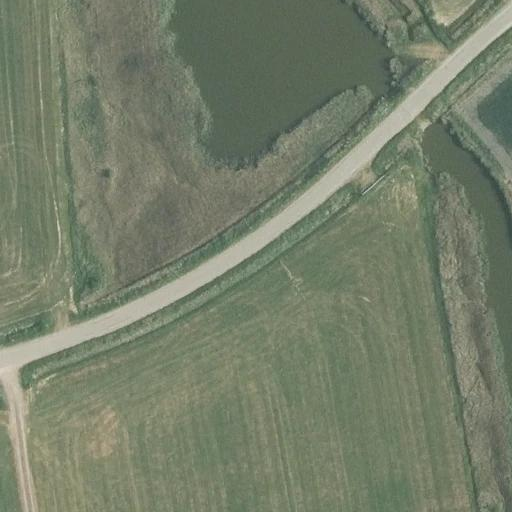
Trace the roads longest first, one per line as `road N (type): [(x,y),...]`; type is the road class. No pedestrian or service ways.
road 1 (unclassified): [(0,361),(115,320),(253,242),(323,189),(511,14)]
road 2 (track): [(22,511),(0,380)]
